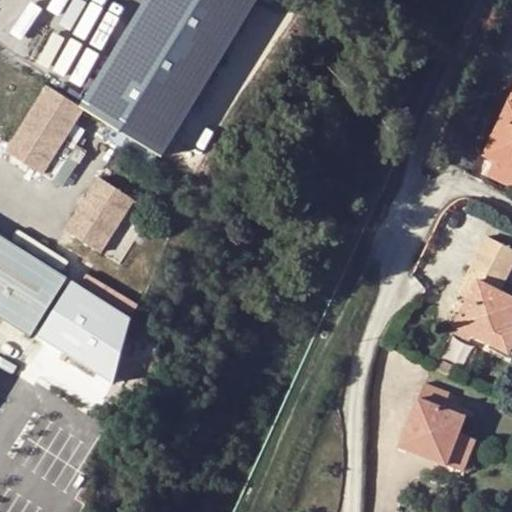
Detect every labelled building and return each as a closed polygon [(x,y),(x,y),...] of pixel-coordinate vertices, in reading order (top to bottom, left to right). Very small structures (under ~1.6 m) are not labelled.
[(151,0),(85,107),(165,157),(261,0),(151,0)] [(85,107),(48,85),(8,151),(42,173),(85,107)] [(511,92),(495,129),(483,158),(494,162),(487,176),(511,187),(511,92)] [(66,231),(77,237),(107,241),(135,197),(100,175),(66,231)] [(0,316),(30,335),(66,276),(0,235),(0,316)] [(455,325),(511,353),(511,296),(500,290),(511,265),(511,248),(486,236),(467,274),(476,280),(468,298),(455,325)] [(457,293),(468,298),(476,280),(467,274),(457,293)] [(427,380),(422,393),(447,403),(452,391),(427,380)] [(418,397),(405,431),(430,441),(425,456),(447,465),(465,417),(418,397)] [(430,441),(405,431),(399,446),(425,456),(430,441)]
